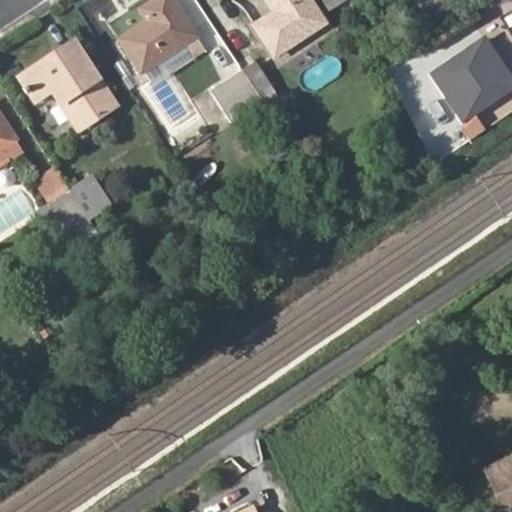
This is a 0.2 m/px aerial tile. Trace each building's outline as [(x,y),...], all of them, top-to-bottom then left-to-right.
[(144,22),(115,41),(137,72),(192,37),(167,0),(152,0),(136,11),(144,22)] [(273,5),(278,10),(253,26),(273,57),(323,25),(306,0),(266,0),(271,7),(273,5)] [(320,0),(327,11),(345,0),(320,0)] [(461,122),(511,86),(511,73),(483,33),(426,72),(461,122)] [(21,86),(18,88),(23,96),(26,93),(31,101),(48,91),(74,130),(112,106),(71,44),(17,79),(21,86)] [(254,65),(241,73),(258,98),(270,91),(254,65)] [(258,98),(241,73),(210,93),(227,119),(258,98)] [(468,121),(476,134),(487,127),(478,114),(468,121)] [(0,150),(11,144),(0,126),(0,150)] [(46,204),(65,232),(85,219),(66,191),(46,204)] [(511,511),(511,457),(490,466),(508,511),(511,511)] [(231,490),(202,511),(242,511),(246,509),(231,490)] [(406,511),(395,496),(369,511),(406,511)]
